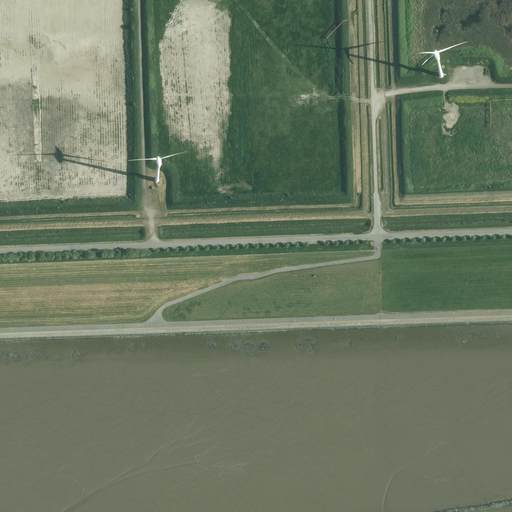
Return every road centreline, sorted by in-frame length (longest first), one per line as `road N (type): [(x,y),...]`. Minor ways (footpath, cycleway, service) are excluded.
road 1 (unclassified): [(378,237),(0,250)]
road 2 (track): [(378,237),(377,257),(202,291),(161,307),(162,325)]
road 3 (track): [(138,0),(149,245)]
road 4 (unclassified): [(378,237),(370,0)]
road 5 (track): [(162,325),(0,330)]
road 6 (track): [(373,91),(511,86)]
road 7 (unclassified): [(511,232),(378,237)]
